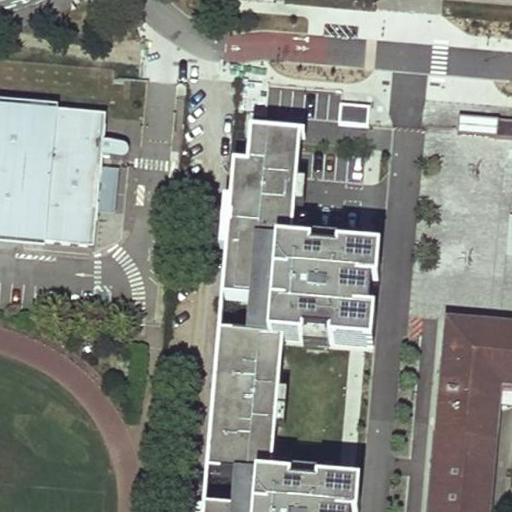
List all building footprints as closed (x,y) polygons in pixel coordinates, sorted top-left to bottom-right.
[(108,103),(0,93),(0,227),(94,236),(98,202),(102,157),(103,143),(119,145),(126,143),(127,135),(123,130),(116,128),(105,127),(108,103)] [(368,107),(340,105),(339,124),(353,125),(367,126),(368,107)] [(458,133),(496,135),(496,119),(459,118),(458,133)] [(498,135),(511,136),(511,122),(499,121),(498,135)] [(303,137),(255,133),(252,168),(239,167),(209,511),(364,511),(367,484),(277,476),(288,342),(377,350),(385,252),(294,244),(303,137)] [(120,159),(102,157),(98,202),(116,204),(120,159)] [(511,320),(445,313),(425,511),(482,511),(493,409),(495,392),(511,393),(511,320)] [(511,393),(495,392),(493,409),(511,410),(511,393)]
